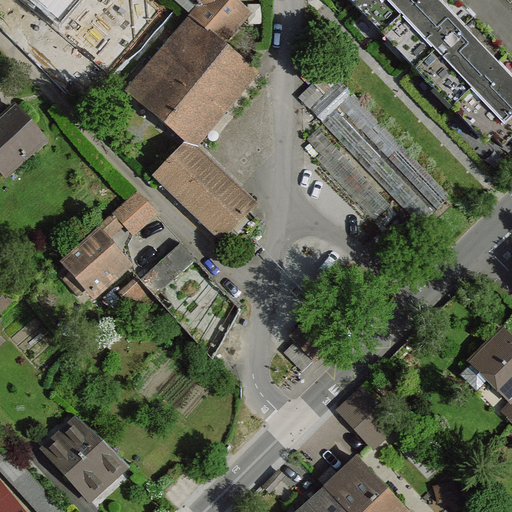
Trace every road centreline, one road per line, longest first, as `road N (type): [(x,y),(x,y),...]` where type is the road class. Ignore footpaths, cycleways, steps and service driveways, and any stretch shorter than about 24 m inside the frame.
road 1 (residential): [(265,300),(0,38)]
road 2 (residential): [(288,203),(290,0)]
road 3 (residential): [(294,424),(421,299)]
road 4 (residential): [(288,203),(421,299)]
road 5 (residential): [(294,424),(255,379),(265,300)]
road 6 (residential): [(205,511),(294,424)]
